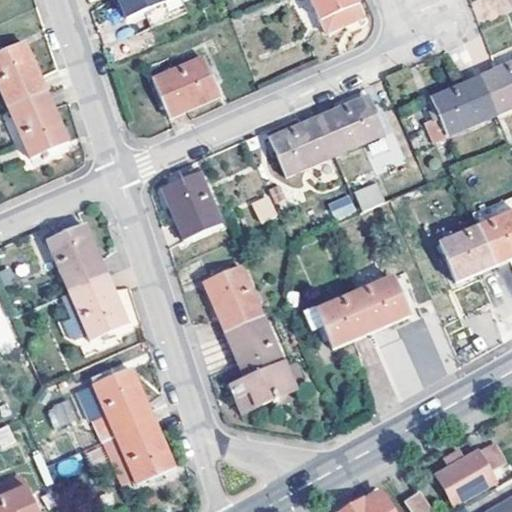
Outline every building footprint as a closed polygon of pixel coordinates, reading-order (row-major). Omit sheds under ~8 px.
[(163,0),(116,0),(126,22),(166,6),(163,0)] [(355,0),(310,0),(327,39),(365,22),(355,0)] [(0,88),(10,111),(47,95),(26,46),(0,56),(0,88)] [(204,61),(155,82),(171,120),(220,99),(204,61)] [(511,67),(483,80),(499,118),(511,112),(511,67)] [(449,140),(499,118),(483,80),(433,102),(437,113),(431,116),(435,125),(442,122),(449,140)] [(47,95),(10,111),(31,161),(69,145),(47,95)] [(321,121),(338,159),(386,137),(370,99),(321,121)] [(288,181),(338,159),(321,121),(272,143),(288,181)] [(436,146),(449,140),(442,122),(435,125),(429,128),(436,146)] [(201,176),(163,192),(185,242),(223,226),(201,176)] [(354,190),(361,211),(384,204),(378,183),(354,190)] [(271,193),(277,207),(287,203),(281,188),(271,193)] [(348,194),(327,204),(335,221),(356,212),(348,194)] [(268,200),(254,206),(262,224),(276,218),(268,200)] [(480,232),(497,271),(511,264),(511,202),(475,220),(480,232)] [(68,295),(107,278),(86,229),(48,245),(68,295)] [(459,287),(497,271),(480,232),(442,249),(459,287)] [(226,335),(264,319),(242,268),(204,285),(226,335)] [(107,278),(68,295),(89,344),(128,328),(107,278)] [(356,299),(373,336),(411,319),(395,282),(356,299)] [(334,354),(373,336),(356,299),(317,316),(316,313),(304,318),(313,340),(325,335),(334,354)] [(264,319),(226,335),(247,383),(233,390),(245,415),(273,402),(275,407),(283,403),(280,396),(295,389),(264,319)] [(115,438),(154,422),(133,373),(79,394),(89,420),(96,417),(105,413),(115,438)] [(46,409),(54,429),(77,419),(68,399),(46,409)] [(106,442),(115,438),(105,413),(96,417),(106,442)] [(154,422),(115,438),(137,487),(175,470),(154,422)] [(0,449),(1,451),(17,443),(8,424),(0,427),(0,449)] [(441,478),(457,507),(498,483),(493,474),(510,465),(498,445),(467,463),(462,453),(446,463),(452,472),(441,478)] [(57,458),(58,475),(82,473),(81,457),(57,458)] [(0,502),(0,511),(33,511),(25,491),(0,502)] [(391,511),(378,493),(348,511),(391,511)] [(433,511),(420,495),(408,505),(413,511),(433,511)] [(511,511),(511,502),(495,511),(511,511)]
